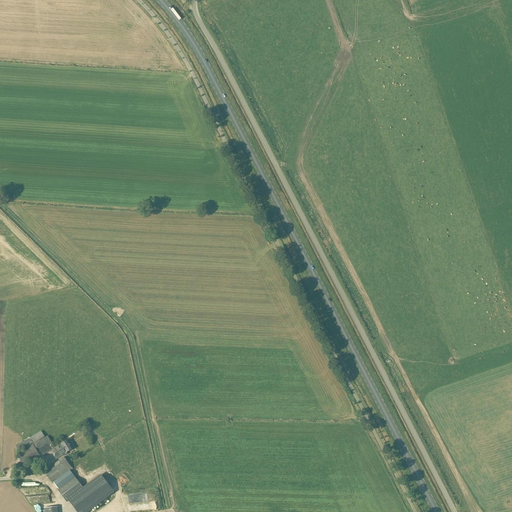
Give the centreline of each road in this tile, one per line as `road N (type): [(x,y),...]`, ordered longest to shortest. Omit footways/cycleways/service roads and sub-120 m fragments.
road 1 (unclassified): [(414,511),(192,73),(138,0)]
road 2 (primary): [(160,0),(213,79),(436,511)]
road 3 (unclassified): [(456,511),(199,23),(194,0)]
